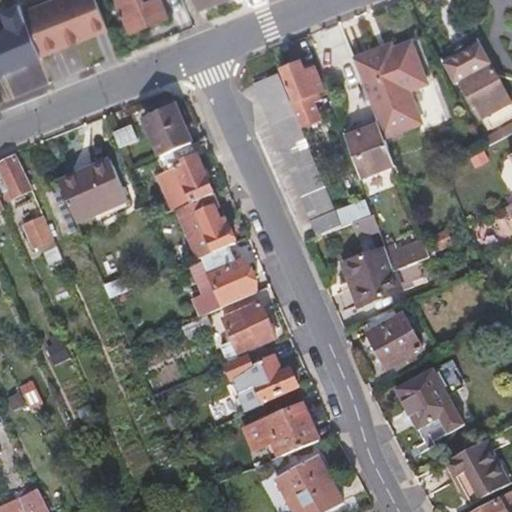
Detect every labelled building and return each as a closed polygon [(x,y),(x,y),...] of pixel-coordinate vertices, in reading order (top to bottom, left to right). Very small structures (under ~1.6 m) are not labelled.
[(149,0),(145,2),(144,0),(119,0),(131,30),(167,15),(160,0),(149,0)] [(223,0),(194,0),(199,10),(223,0)] [(32,38),(47,77),(89,60),(79,33),(57,41),(53,30),(32,38)] [(480,42),(443,62),(446,66),(482,47),(480,42)] [(399,51),(415,91),(429,86),(413,45),(399,51)] [(394,46),(380,51),(382,57),(396,52),(394,46)] [(491,64),(482,47),(446,66),(456,84),(463,80),(487,125),(511,111),(511,102),(499,79),(492,64),(491,64)] [(415,91),(399,51),(396,52),(382,57),(380,51),(355,61),(364,85),(379,125),(385,139),(422,125),(410,93),(415,91)] [(364,85),(355,61),(337,68),(347,92),(364,85)] [(294,108),(296,111),(303,128),(321,121),(315,103),(322,100),(321,95),(324,94),(316,74),(305,78),(300,69),(286,74),(298,106),(294,108)] [(257,87),(271,121),(296,111),(294,108),(282,77),(257,87)] [(296,111),(271,121),(318,239),(344,229),(339,215),(303,128),(296,111)] [(163,160),(194,146),(180,115),(172,112),(147,122),(163,160)] [(396,169),(385,139),(379,125),(350,135),(345,137),(361,181),(366,179),(396,169)] [(511,127),(488,140),(493,149),(511,138),(511,127)] [(134,129),(119,134),(124,149),(140,143),(134,129)] [(194,146),(163,160),(161,160),(168,176),(180,171),(195,206),(213,198),(216,197),(194,146)] [(0,202),(2,207),(34,192),(19,159),(0,168),(0,202)] [(60,186),(78,227),(131,203),(113,163),(60,186)] [(195,206),(180,171),(168,176),(159,180),(173,215),(177,213),(184,210),(195,206)] [(213,198),(195,206),(184,210),(177,213),(199,263),(204,260),(215,256),(231,249),(238,246),(230,228),(223,231),(214,208),(217,207),(213,198)] [(339,215),(344,229),(359,224),(370,220),(365,205),(339,215)] [(380,231),(375,218),(370,220),(359,224),(365,238),(380,231)] [(56,243),(46,221),(27,230),(37,252),(45,248),(56,243)] [(449,231),(435,238),(442,253),(456,246),(449,231)] [(386,249),(387,251),(395,273),(431,260),(424,242),(399,251),(397,245),(386,249)] [(64,262),(56,243),(45,248),(53,267),(64,262)] [(231,249),(215,256),(204,260),(215,285),(225,309),(257,296),(245,267),(239,269),(231,249)] [(395,273),(387,251),(344,267),(350,283),(357,281),(367,308),(403,295),(395,273)] [(215,285),(204,260),(199,263),(189,267),(200,291),(215,285)] [(361,311),(367,308),(357,281),(350,283),(361,311)] [(107,293),(110,299),(118,296),(131,290),(134,289),(132,282),(107,293)] [(131,290),(118,296),(121,302),(134,297),(131,290)] [(244,318),(226,326),(233,342),(221,347),(227,363),(239,357),(277,341),(263,307),(243,315),(244,318)] [(393,313),(367,325),(373,336),(370,338),(389,373),(426,354),(407,318),(398,322),(393,313)] [(208,317),(194,323),(199,336),(214,330),(208,317)] [(199,336),(194,323),(185,327),(191,340),(199,336)] [(63,342),(47,349),(55,366),(71,359),(63,342)] [(273,347),(267,350),(278,378),(285,374),(273,347)] [(267,350),(231,365),(236,379),(248,374),(262,406),(297,391),(289,373),(285,374),(278,378),(267,350)] [(435,443),(464,427),(436,373),(397,393),(421,437),(430,433),(435,443)] [(34,383),(21,389),(28,403),(41,398),(34,383)] [(305,409),(294,414),(302,432),(313,427),(305,409)] [(273,465),(322,446),(313,427),(302,432),(294,414),(248,432),(257,455),(267,451),(273,465)] [(484,445),(448,465),(456,480),(462,476),(478,506),(509,489),(484,445)] [(293,511),(341,511),(346,510),(320,462),(278,484),(293,511)] [(472,509),(478,506),(462,476),(456,480),(472,509)] [(8,505),(0,508),(0,511),(50,511),(39,490),(17,501),(20,507),(11,511),(8,505)] [(17,501),(8,505),(11,511),(20,507),(17,501)]
